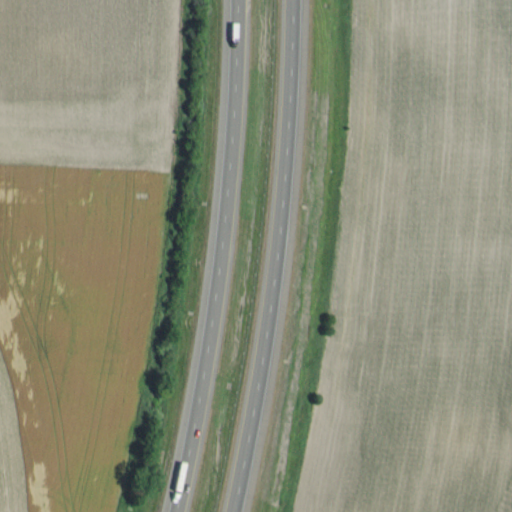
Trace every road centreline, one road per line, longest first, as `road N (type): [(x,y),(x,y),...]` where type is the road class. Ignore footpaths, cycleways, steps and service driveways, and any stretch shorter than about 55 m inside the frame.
road 1 (motorway): [(234,0),(212,299),(172,511)]
road 2 (motorway): [(228,511),(268,299),(289,0)]
